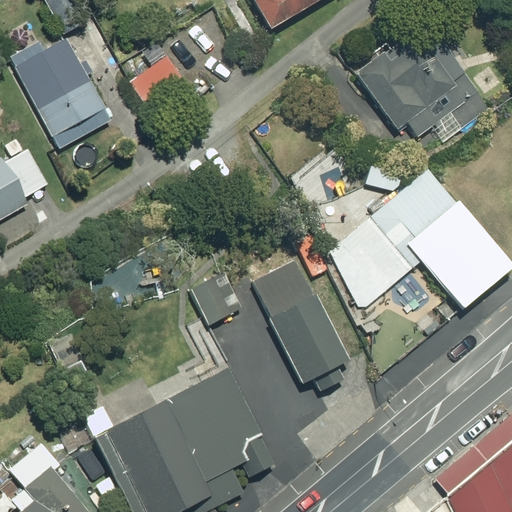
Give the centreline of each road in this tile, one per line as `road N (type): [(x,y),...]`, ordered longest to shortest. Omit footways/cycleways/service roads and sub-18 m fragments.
road 1 (residential): [(0,262),(147,179),(371,0)]
road 2 (primary): [(320,511),(511,350)]
